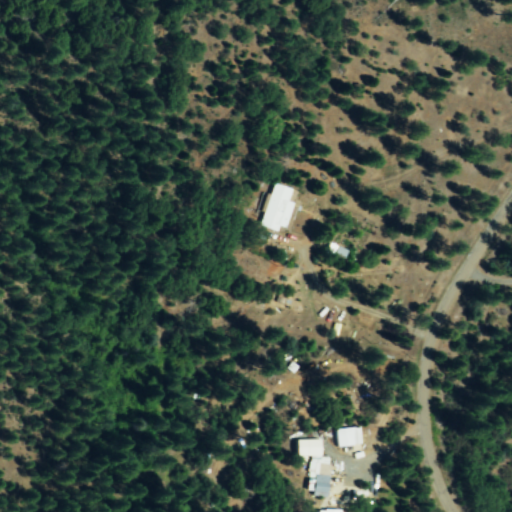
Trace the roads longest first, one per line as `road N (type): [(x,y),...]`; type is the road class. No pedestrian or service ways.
road 1 (residential): [(106,0),(131,159),(121,335),(142,511)]
road 2 (residential): [(511,198),(428,327),(422,356),(428,447),(453,511)]
